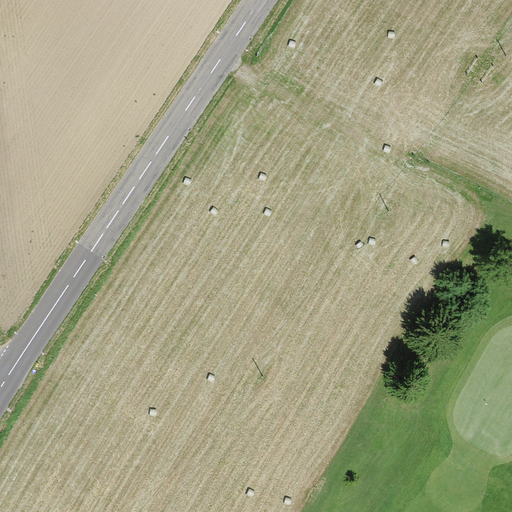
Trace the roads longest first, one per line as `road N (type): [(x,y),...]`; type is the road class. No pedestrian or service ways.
road 1 (tertiary): [(259,0),(0,392)]
road 2 (track): [(511,219),(221,57)]
road 3 (track): [(511,22),(414,165)]
